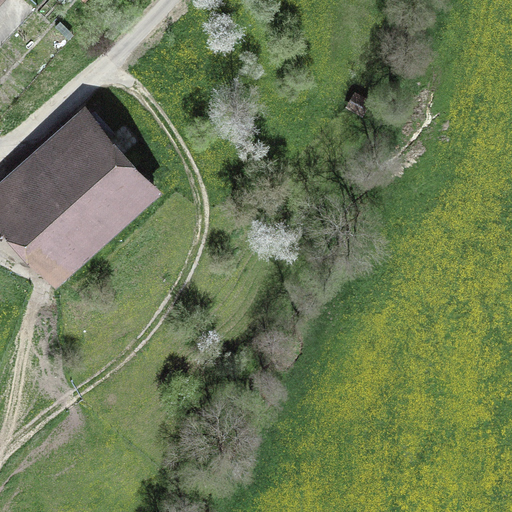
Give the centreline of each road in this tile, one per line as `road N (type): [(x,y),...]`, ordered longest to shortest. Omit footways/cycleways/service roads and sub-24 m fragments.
road 1 (track): [(0,454),(143,337),(197,250),(202,204),(183,152),(146,97),(100,68)]
road 2 (track): [(0,151),(113,57)]
